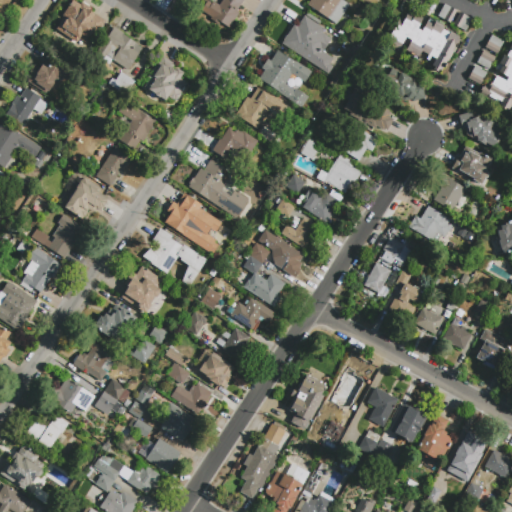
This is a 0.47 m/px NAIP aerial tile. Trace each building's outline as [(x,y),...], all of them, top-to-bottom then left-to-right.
[(103,20),(93,34),(92,33),(83,46),(55,28),(63,16),(61,15),(71,0),(73,0),(79,4),(81,0),(90,6),(89,8),(95,12),(94,14),(103,20)] [(229,29),(220,23),(219,25),(210,20),(211,18),(201,12),(201,11),(208,1),(211,4),(212,2),(218,6),(222,0),(243,0),(236,11),(239,13),(229,29)] [(342,0),(350,5),(337,25),(307,7),(311,0),(342,0)] [(438,16),(444,4),(456,11),(450,23),(438,16)] [(460,38),(456,46),(458,47),(455,52),(451,50),(440,71),(438,70),(436,72),(432,70),(433,67),(430,66),(432,63),(425,59),(427,55),(420,51),(417,57),(404,50),(406,47),(401,44),(398,50),(384,43),(387,36),(388,36),(398,17),(403,19),(406,13),(413,16),(414,14),(422,18),(417,29),(420,31),(427,16),(434,20),(433,21),(443,26),(442,28),(460,38)] [(465,31),(453,25),(459,13),(471,19),(465,31)] [(304,16),(325,30),(322,34),(330,39),(322,52),(333,58),(329,64),(332,65),(327,74),(281,45),(294,25),(297,27),(304,16)] [(114,27),(124,34),(123,35),(137,44),(136,45),(142,49),(127,71),(105,56),(104,58),(96,53),(114,27)] [(503,42),(497,52),(496,55),(484,48),(485,46),(491,36),(503,42)] [(497,100),(494,105),(479,97),(486,82),(491,85),(496,76),(505,81),(507,77),(493,70),(497,62),(499,63),(503,55),(506,57),(510,50),(508,49),(511,41),(511,110),(510,109),(509,110),(505,108),(504,111),(500,109),(501,106),(498,105),(499,102),(497,100)] [(308,97),(301,108),(291,102),(292,101),(258,80),(264,71),(261,69),(267,59),(270,61),(277,50),(311,72),(304,83),(300,81),(301,80),(291,74),(285,84),(294,90),(295,89),(308,97)] [(65,79),(58,75),(56,79),(61,82),(56,90),(50,87),(46,94),(26,81),(32,72),(29,71),(33,64),(38,68),(48,52),(77,70),(72,77),(68,74),(65,79)] [(488,69),(476,63),(481,54),(493,60),(488,69)] [(162,57),(176,66),(173,70),(176,71),(178,69),(184,73),(179,80),(187,84),(179,98),(178,99),(176,101),(173,101),(170,100),(168,97),(165,101),(144,88),(149,80),(146,79),(154,66),(157,67),(162,57)] [(479,85),(467,79),(474,66),(486,73),(479,85)] [(390,68),(410,78),(412,81),(409,82),(409,83),(412,82),(414,87),(420,86),(424,98),(410,102),(410,100),(403,102),(398,98),(394,105),(371,92),(382,72),(387,75),(390,68)] [(124,94),(107,83),(111,78),(114,81),(120,72),(133,80),(124,94)] [(359,95),(388,111),(389,113),(390,114),(390,117),(391,118),(391,120),(387,129),(385,131),(384,130),(383,130),(381,129),(379,130),(378,128),(375,128),(373,128),(372,128),(370,128),(368,128),(366,126),(341,111),(354,86),(361,90),(359,95)] [(26,89),(40,98),(39,100),(47,106),(41,115),(33,109),(20,128),(4,117),(17,97),(19,98),(26,89)] [(250,100),(257,89),(285,107),(278,118),(267,111),(256,129),(235,115),(246,97),(250,100)] [(134,150),(119,141),(131,121),(120,114),(126,103),(155,122),(143,142),(140,141),(134,150)] [(458,115),(471,112),(473,117),(481,115),(496,124),(499,139),(497,143),(496,143),(492,149),(465,135),(463,129),(461,130),(458,115)] [(40,148),(34,158),(18,147),(4,169),(0,166),(0,123),(1,122),(40,148)] [(377,140),(371,151),(366,148),(359,161),(339,150),(352,126),(377,140)] [(211,150),(219,139),(220,140),(229,127),(235,131),(237,129),(257,141),(246,158),(232,149),(226,160),(211,150)] [(300,153),(307,140),(319,146),(311,159),(300,153)] [(448,168),(457,152),(460,154),(465,146),(479,154),(480,152),(492,159),(490,163),(497,166),(491,176),(488,174),(485,179),(484,179),(480,187),(469,181),(470,180),(448,168)] [(95,177),(115,147),(132,158),(123,173),(120,171),(110,187),(95,177)] [(45,153),(41,159),(36,156),(41,150),(45,153)] [(360,173),(352,188),(349,186),(344,194),(324,182),(337,159),(360,173)] [(188,187),(190,184),(188,183),(192,178),(193,179),(200,168),(203,170),(209,160),(228,172),(221,182),(249,201),(236,219),(188,187)] [(320,170),(327,174),(323,182),(316,178),(320,170)] [(20,173),(26,178),(24,181),(17,176),(20,173)] [(304,183),(296,194),(285,187),(293,175),(304,183)] [(436,185),(442,175),(465,189),(464,190),(452,212),(433,201),(440,188),(436,185)] [(103,215),(94,229),(63,209),(82,179),(109,197),(99,213),(103,215)] [(333,215),(327,224),(300,207),(304,199),(303,198),(307,191),(321,200),(325,193),(340,203),(332,214),(333,215)] [(331,197),(334,191),(345,198),(342,204),(331,197)] [(219,246),(212,256),(164,223),(165,221),(165,220),(167,217),(168,217),(170,214),(166,212),(173,202),(176,205),(184,194),(202,206),(199,209),(221,224),(215,233),(210,230),(207,235),(216,241),(214,243),(219,246)] [(317,228),(304,249),(281,234),(286,225),(277,219),(281,214),(275,210),(276,209),(270,206),(277,196),(294,207),(288,217),(299,224),(303,218),(317,228)] [(450,226),(443,238),(436,234),(433,241),(407,226),(413,216),(420,219),(427,206),(450,220),(447,224),(450,226)] [(0,212),(3,208),(13,215),(8,223),(0,217),(0,212)] [(63,215),(85,229),(79,239),(77,237),(63,258),(30,237),(36,229),(49,237),(47,240),(51,243),(54,238),(52,237),(60,225),(57,223),(63,215)] [(496,228),(505,225),(505,224),(511,221),(511,252),(501,255),(498,241),(500,240),(496,228)] [(148,225),(156,230),(154,234),(153,234),(152,235),(149,233),(149,232),(145,229),(148,225)] [(260,225),(265,228),(262,233),(257,230),(260,225)] [(166,274),(150,264),(150,263),(141,257),(149,249),(153,252),(156,248),(157,248),(159,246),(151,241),(159,229),(172,237),(170,239),(182,247),(183,245),(207,260),(189,287),(181,282),(187,266),(179,260),(180,259),(177,257),(166,274)] [(303,255),(299,262),(302,264),(298,269),(299,269),(294,277),(290,275),(274,265),(272,258),(271,250),(258,241),(265,230),(303,255)] [(411,250),(403,264),(393,259),(389,266),(380,260),(385,251),(382,250),(389,238),(411,250)] [(21,242),(28,246),(23,255),(15,251),(21,242)] [(270,252),(262,264),(249,255),(257,243),(270,252)] [(41,293),(33,288),(31,292),(19,285),(25,275),(23,273),(24,271),(30,261),(27,258),(34,247),(36,248),(62,265),(53,279),(51,278),(41,293)] [(253,294),(243,287),(247,280),(248,281),(253,274),(243,268),(250,257),(261,265),(255,275),(266,281),(270,275),(284,284),(278,294),(276,297),(279,299),(274,308),(253,294)] [(378,294),(363,286),(375,263),(390,272),(378,294)] [(165,284),(160,291),(166,295),(151,317),(118,296),(121,291),(122,292),(126,286),(123,284),(131,272),(135,275),(141,267),(156,277),(156,278),(165,284)] [(410,275),(405,284),(412,288),(413,286),(420,290),(419,291),(423,293),(417,304),(409,300),(408,303),(416,307),(408,321),(388,310),(400,286),(395,284),(402,271),(403,272),(405,268),(410,270),(408,274),(410,275)] [(221,276),(216,283),(212,280),(216,273),(221,276)] [(37,301),(18,331),(0,318),(0,292),(1,291),(2,291),(3,289),(8,282),(37,301)] [(221,296),(212,309),(200,302),(209,288),(221,296)] [(453,313),(445,309),(452,296),(460,300),(453,313)] [(273,313),(266,323),(262,320),(254,332),(224,313),(229,306),(234,309),(238,304),(245,308),(251,299),(273,313)] [(484,319),(473,313),(480,300),(491,306),(484,319)] [(115,304),(137,318),(117,348),(95,334),(97,331),(93,328),(100,316),(102,318),(104,314),(108,316),(115,304)] [(434,335),(414,325),(422,309),(442,320),(434,335)] [(196,335),(184,328),(194,313),(198,315),(198,314),(207,320),(204,326),(202,325),(196,335)] [(155,324),(168,333),(161,344),(148,336),(155,324)] [(450,324),(470,335),(462,351),(442,340),(450,324)] [(0,327),(9,333),(5,340),(10,343),(9,344),(11,346),(0,362),(0,327)] [(249,338),(236,358),(222,348),(215,343),(223,331),(230,336),(235,329),(249,338)] [(479,340),(485,329),(502,339),(498,346),(506,351),(507,350),(511,352),(511,358),(507,368),(500,364),(496,372),(481,364),(482,362),(475,358),(484,342),(479,340)] [(140,336),(155,346),(144,365),(128,354),(140,336)] [(72,365),(74,363),(72,361),(76,355),(78,357),(79,354),(82,356),(83,354),(86,356),(91,349),(85,346),(91,338),(118,357),(106,376),(105,375),(100,381),(85,371),(83,373),(72,365)] [(165,356),(170,348),(186,358),(181,366),(165,356)] [(222,387),(219,386),(217,386),(197,373),(203,362),(205,363),(211,353),(220,359),(234,368),(222,387)] [(356,358),(370,366),(367,371),(353,364),(356,358)] [(181,385),(167,375),(174,364),(189,374),(181,385)] [(305,375),(328,387),(304,430),(290,422),(294,414),(286,410),(292,399),(289,397),(294,388),(297,390),(305,375)] [(96,397),(86,412),(76,406),(70,415),(55,405),(53,408),(44,402),(53,388),(58,391),(66,377),(96,397)] [(107,416),(93,407),(112,379),(125,388),(124,389),(130,393),(123,403),(118,399),(116,402),(121,406),(117,411),(112,407),(107,416)] [(138,419),(128,412),(135,401),(134,401),(144,384),(154,390),(150,396),(151,397),(144,408),(146,409),(139,419),(138,419)] [(205,407),(203,411),(201,410),(197,415),(170,397),(177,386),(187,393),(192,385),(195,387),(197,384),(211,394),(203,406),(205,407)] [(382,428),(368,420),(373,410),(374,410),(375,409),(366,404),(375,388),(397,400),(382,428)] [(127,400),(132,403),(128,408),(123,405),(127,400)] [(190,432),(184,440),(183,439),(181,442),(159,427),(163,422),(164,423),(165,420),(167,421),(169,417),(163,414),(170,403),(197,421),(193,427),(195,428),(192,433),(190,432)] [(410,442),(407,441),(406,442),(400,438),(400,437),(390,431),(405,405),(427,418),(419,432),(417,431),(410,442)] [(56,414),(69,423),(62,435),(60,434),(49,451),(25,436),(36,418),(48,426),(50,424),(56,414)] [(451,439),(439,462),(433,459),(430,460),(427,460),(424,458),(423,456),(423,454),(417,451),(424,437),(422,436),(427,426),(429,427),(430,424),(433,426),(437,416),(448,422),(443,432),(446,433),(445,436),(451,439)] [(151,428),(145,437),(132,428),(137,419),(151,428)] [(274,423),(284,428),(283,431),(284,431),(277,446),(278,447),(273,456),(277,458),(261,489),(258,487),(252,499),(239,493),(245,481),(240,478),(257,446),(258,447),(270,424),(273,425),(274,423)] [(359,424),(365,427),(363,432),(357,430),(359,424)] [(370,457),(357,450),(364,437),(365,437),(368,430),(380,436),(376,443),(377,444),(370,457)] [(294,433),(299,436),(297,442),(291,439),(294,433)] [(468,466),(452,457),(463,436),(485,448),(476,466),(470,463),(468,466)] [(394,445),(387,457),(375,450),(382,438),(394,445)] [(166,473),(166,474),(137,454),(146,440),(154,445),(158,439),(179,453),(180,454),(168,474),(166,473)] [(109,443),(105,450),(100,448),(104,440),(109,443)] [(11,482),(12,482),(4,477),(3,477),(1,477),(0,476),(0,474),(7,461),(8,462),(15,452),(17,454),(20,448),(26,447),(39,456),(36,460),(44,465),(41,469),(42,471),(42,473),(41,474),(40,476),(39,477),(37,478),(35,478),(30,486),(27,485),(24,490),(11,482)] [(511,467),(505,480),(497,476),(498,475),(484,468),(493,450),(509,458),(508,460),(511,462),(511,467)] [(159,475),(146,495),(126,482),(127,481),(118,476),(115,481),(93,467),(98,459),(99,460),(102,456),(104,458),(113,459),(139,476),(145,467),(159,475)] [(263,496),(263,495),(276,472),(282,475),(282,474),(285,476),(291,463),(309,473),(286,511),(270,511),(275,503),(264,498),(263,497),(263,496)] [(349,463),(355,467),(352,474),(345,470),(349,463)] [(321,476),(311,495),(310,494),(309,498),(307,497),(307,498),(301,495),(313,471),(321,476)] [(102,474),(114,482),(107,493),(95,485),(102,474)] [(452,481),(446,493),(432,486),(438,474),(452,481)] [(476,502),(464,495),(471,483),(483,490),(476,502)] [(0,491),(4,485),(29,501),(22,511),(13,511),(9,509),(8,511),(0,511),(0,506),(1,505),(0,504),(0,491)] [(138,502),(131,511),(107,511),(100,507),(110,491),(116,495),(117,494),(121,496),(122,494),(123,495),(124,493),(138,502)] [(321,493),(333,499),(329,505),(331,506),(327,511),(294,511),(301,500),(305,503),(307,498),(312,500),(312,499),(313,499),(314,499),(315,500),(316,500),(318,495),(319,496),(321,493)] [(354,511),(361,498),(367,501),(368,499),(376,503),(370,511),(354,511)] [(421,506),(417,511),(403,511),(402,511),(409,499),(421,506)]
